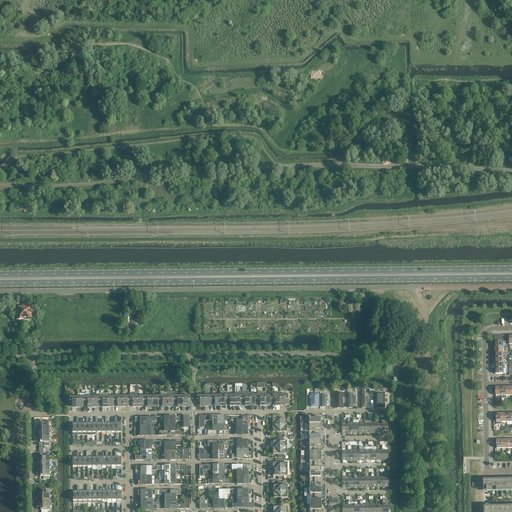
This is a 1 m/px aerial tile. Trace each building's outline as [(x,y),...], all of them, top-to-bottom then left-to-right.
[(23,309),(17,310),(17,320),(21,319),(23,319),(33,319),(33,305),(23,305),(23,306),(23,309)] [(130,324),(130,314),(134,314),(134,312),(137,312),(137,307),(128,307),(128,312),(125,312),(125,324),(130,324)] [(138,327),(146,313),(141,310),(132,325),(137,328),(138,327)] [(136,334),(143,326),(140,324),(138,327),(137,328),(136,329),(131,326),(130,328),(134,331),(134,332),(136,334)] [(288,404),(288,397),(287,393),(280,394),(280,406),(285,406),(285,404),(288,404)] [(343,409),(343,393),(334,393),(334,409),(343,409)] [(367,393),(362,393),(362,409),(367,409),(367,403),(370,403),(370,397),(367,397),(367,393)] [(191,405),(191,398),(190,398),(190,394),(182,394),(183,407),(188,406),(188,405),(191,405)] [(205,406),(205,394),(197,394),(197,398),(197,405),(200,405),(200,406),(205,406)] [(319,407),(319,394),(310,394),(310,396),(309,396),(309,399),(310,399),(310,408),(319,407)] [(78,407),(77,395),(70,395),(70,399),(69,399),(69,406),(73,406),(73,408),(78,407)] [(320,423),(320,418),(322,418),(322,415),(309,415),(309,423),(320,423)] [(189,427),(189,420),(189,416),(178,417),(178,421),(183,421),(183,427),(189,427)] [(204,427),(204,421),(210,421),(210,416),(199,416),(199,427),(204,427)] [(218,425),(218,416),(210,416),(210,421),(212,421),(212,425),(218,425)] [(226,421),(226,416),(218,416),(218,425),(224,425),(224,421),(226,421)] [(242,426),(242,416),(231,416),(231,421),(236,421),(236,426),(242,426)] [(248,425),(248,421),(253,421),(253,416),(242,416),(242,426),(248,426),(248,425)] [(146,427),(146,417),(135,417),(135,422),(140,422),(140,427),(146,427)] [(152,427),(152,422),(157,422),(156,417),(146,417),(146,427),(152,427)] [(170,426),(170,417),(161,417),(161,422),(164,422),(164,426),(170,426)] [(178,421),(178,417),(170,417),(170,426),(176,426),(176,421),(178,421)] [(320,428),(320,423),(309,423),(309,432),(322,431),(322,428),(320,428)] [(218,435),(218,425),(212,425),(212,430),(207,430),(207,435),(218,435)] [(224,430),(224,425),(218,425),(218,435),(229,435),(229,430),(224,430)] [(170,436),(170,426),(164,426),(164,431),(159,431),(159,436),(170,436)] [(176,431),(176,426),(170,426),(170,436),(181,436),(181,435),(181,431),(176,431)] [(242,435),(242,426),(236,426),(236,430),(234,430),(234,435),(242,435)] [(251,435),(251,430),(248,430),(248,427),(248,426),(242,426),(242,435),(251,435)] [(146,436),(146,427),(140,427),(140,431),(137,431),(137,436),(146,436)] [(154,436),(154,431),(152,431),(152,427),(146,427),(146,436),(154,436)] [(320,440),(320,435),(323,435),(322,431),(309,432),(309,440),(320,440)] [(242,449),(242,440),(234,441),(234,445),(236,445),(236,450),(242,449)] [(251,445),(251,441),(251,440),(242,440),(242,449),(248,449),(248,445),(251,445)] [(321,444),(320,440),(309,440),(309,448),(323,448),(323,444),(321,444)] [(146,450),(146,441),(137,441),(137,442),(138,446),(140,446),(140,450),(146,450)] [(154,446),(154,441),(146,441),(146,450),(152,450),(152,446),(154,446)] [(170,451),(170,441),(159,441),(159,446),(164,446),(164,451),(170,451)] [(176,451),(176,446),(181,446),(181,441),(170,441),(170,451),(176,451)] [(218,451),(218,441),(207,441),(208,446),(212,446),(212,451),(218,451)] [(224,451),(224,445),(229,445),(229,441),(218,441),(218,451),(224,451)] [(321,456),(321,451),(323,451),(323,448),(309,448),(309,456),(321,456)] [(189,460),(189,455),(189,449),(184,449),(184,455),(176,455),(176,451),(170,451),(170,460),(189,460)] [(205,455),(205,449),(199,449),(199,460),(210,460),(210,455),(205,455)] [(242,459),(242,449),(236,450),(236,455),(232,455),(232,460),(242,459)] [(248,455),(248,449),(242,449),(242,459),(253,459),(253,454),(248,455)] [(146,460),(146,450),(140,450),(140,456),(136,456),(136,455),(135,455),(135,460),(146,460)] [(152,455),(152,450),(146,450),(146,460),(157,460),(157,455),(152,455)] [(170,460),(170,451),(164,451),(164,455),(162,455),(162,460),(170,460)] [(218,460),(218,451),(212,451),(212,455),(210,455),(210,460),(218,460)] [(227,460),(227,455),(224,455),(224,451),(218,451),(218,460),(227,460)] [(321,461),(321,456),(309,456),(309,464),(323,464),(323,461),(321,461)] [(321,472),(321,467),(323,467),(323,464),(309,464),(309,472),(321,472)] [(189,476),(189,470),(189,465),(178,466),(179,470),(184,470),(184,476),(189,476)] [(205,476),(205,470),(210,470),(210,465),(199,465),(199,476),(200,476),(205,476)] [(219,474),(218,465),(210,465),(210,470),(213,470),(213,474),(219,474)] [(227,470),(227,465),(218,465),(219,474),(224,474),(224,470),(227,470)] [(243,475),(242,465),(232,465),(232,470),(237,470),(237,475),(243,475)] [(248,475),(248,470),(253,470),(253,465),(242,465),(243,475),(248,475)] [(146,476),(146,466),(135,466),(135,471),(136,471),(140,471),(140,476),(146,476)] [(152,476),(152,471),(157,471),(157,466),(146,466),(146,476),(152,476)] [(170,466),(162,466),(162,471),(164,471),(164,475),(170,475),(170,466)] [(179,470),(178,466),(170,466),(170,475),(176,475),(176,470),(179,470)] [(321,477),(321,472),(309,472),(309,480),(323,480),(323,477),(321,477)] [(219,484),(219,474),(213,474),(213,479),(208,479),(208,484),(219,484)] [(225,479),(224,474),(219,474),(219,484),(229,484),(229,479),(225,479)] [(170,485),(170,475),(164,475),(164,480),(159,480),(159,485),(170,485)] [(176,480),(176,475),(170,475),(170,485),(181,485),(181,484),(181,480),(176,480)] [(243,484),(243,475),(237,475),(237,479),(234,479),(234,484),(243,484)] [(251,484),(251,479),(248,479),(248,475),(243,475),(243,484),(251,484)] [(146,485),(146,476),(140,476),(140,480),(138,480),(138,485),(146,485)] [(155,485),(155,480),(152,480),(152,476),(146,476),(146,485),(155,485)] [(321,488),(321,483),(323,483),(323,480),(309,480),(309,488),(321,488)] [(497,491),(496,482),(496,480),(484,480),(484,486),(487,486),(487,491),(497,491)] [(321,493),(321,488),(309,488),(310,496),(323,496),(323,493),(321,493)] [(251,494),(251,490),(251,489),(243,490),(243,498),(249,498),(249,494),(251,494)] [(146,499),(146,490),(138,490),(138,491),(138,495),(140,495),(140,499),(146,499)] [(155,495),(155,490),(146,490),(146,499),(152,499),(152,495),(155,495)] [(170,500),(170,490),(159,490),(160,495),(164,495),(164,500),(170,500)] [(176,500),(176,495),(181,495),(181,490),(170,490),(170,500),(176,500)] [(219,500),(219,490),(208,490),(208,495),(213,495),(213,500),(219,500)] [(225,500),(225,494),(230,494),(229,490),(219,490),(219,500),(225,500)] [(243,498),(243,490),(234,490),(234,494),(237,494),(237,499),(243,498)] [(321,504),(321,500),(323,500),(323,496),(310,496),(310,505),(321,504)] [(190,509),(190,498),(189,498),(184,498),(184,504),(179,504),(179,509),(190,509)] [(205,504),(205,498),(200,498),(200,509),(210,509),(210,504),(205,504)] [(243,508),(243,498),(237,499),(237,504),(232,504),(232,509),(243,508)] [(249,504),(249,498),(243,498),(243,508),(254,508),(254,503),(253,503),(249,504)] [(146,509),(146,499),(140,499),(141,504),(136,505),(136,504),(136,509),(146,509)] [(152,504),(152,499),(146,499),(146,509),(157,509),(157,504),(152,504)] [(170,509),(170,500),(164,500),(164,504),(162,504),(162,509),(170,509)] [(179,509),(179,504),(176,504),(176,500),(170,500),(170,509),(179,509)] [(219,509),(219,500),(213,500),(213,504),(210,504),(210,509),(219,509)] [(227,509),(227,504),(225,504),(225,500),(219,500),(219,509),(227,509)]
